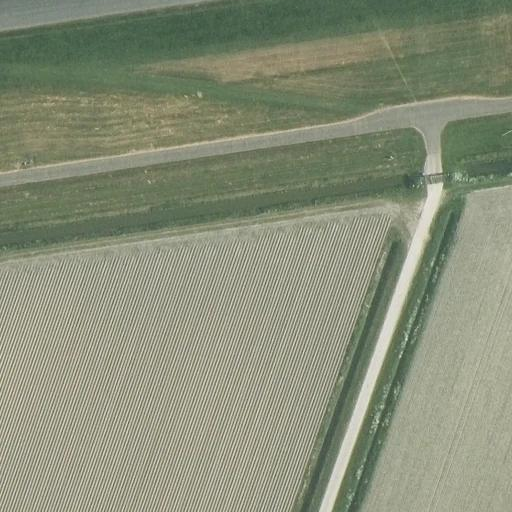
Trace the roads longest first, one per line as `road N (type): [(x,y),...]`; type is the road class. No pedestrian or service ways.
road 1 (track): [(0,62),(394,121)]
road 2 (track): [(0,22),(148,0)]
